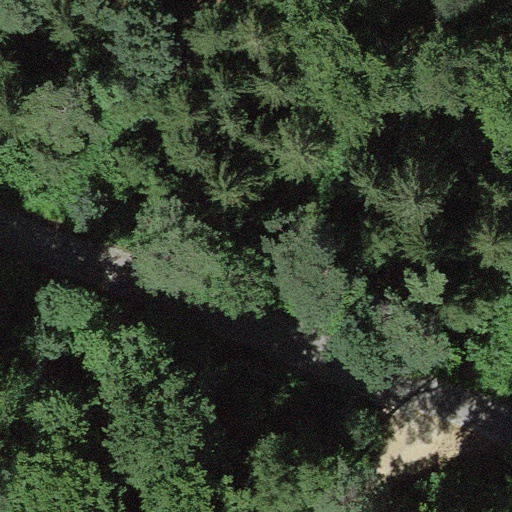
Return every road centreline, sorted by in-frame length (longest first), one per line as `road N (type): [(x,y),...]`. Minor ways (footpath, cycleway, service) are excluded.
road 1 (residential): [(0,226),(511,424)]
road 2 (track): [(181,511),(185,459),(225,408),(338,359)]
